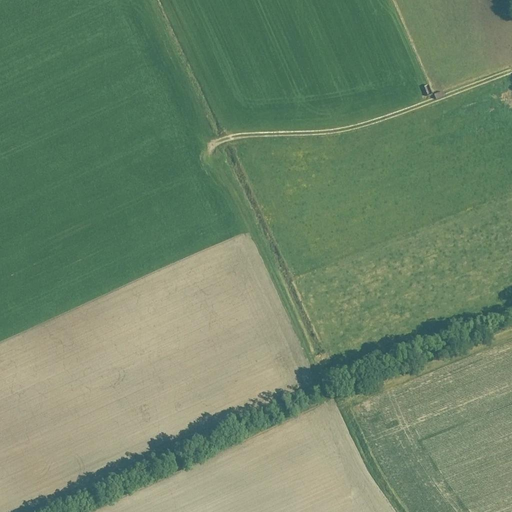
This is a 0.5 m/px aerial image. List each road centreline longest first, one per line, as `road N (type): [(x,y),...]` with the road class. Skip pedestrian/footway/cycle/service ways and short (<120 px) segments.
road 1 (track): [(511,70),(341,132),(204,145)]
road 2 (track): [(511,337),(330,409)]
